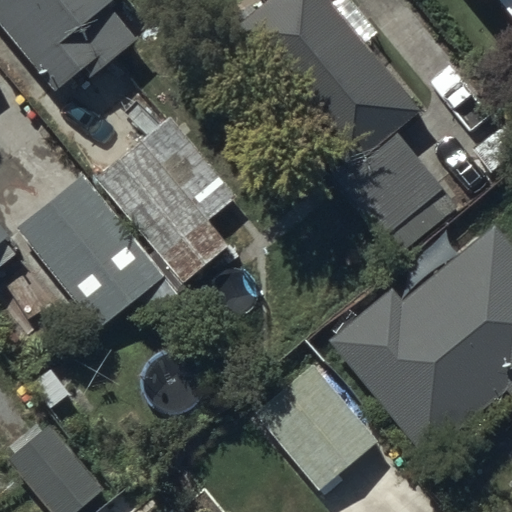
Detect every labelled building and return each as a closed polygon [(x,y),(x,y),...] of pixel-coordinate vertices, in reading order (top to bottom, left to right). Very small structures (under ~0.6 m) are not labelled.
[(0,0),(0,20),(52,86),(80,64),(88,73),(133,37),(104,0),(0,0)] [(416,108),(329,0),(258,0),(231,22),(343,161),(333,169),(383,231),(378,235),(392,254),(453,204),(392,127),(416,108)] [(511,0),(481,0),(485,4),(489,0),(495,0),(511,20),(511,0)] [(98,172),(183,279),(231,242),(208,213),(239,189),(176,109),(98,172)] [(85,182),(23,231),(103,330),(165,281),(85,182)] [(0,235),(9,228),(0,217),(0,235)] [(511,243),(493,221),(400,298),(390,285),(327,337),(424,453),(505,387),(511,395),(511,243)] [(252,410),(316,487),(382,432),(318,355),(252,410)] [(48,420),(6,454),(54,511),(69,511),(102,485),(48,420)]
